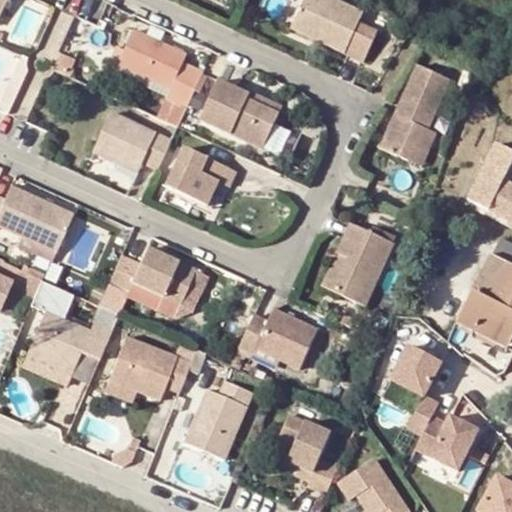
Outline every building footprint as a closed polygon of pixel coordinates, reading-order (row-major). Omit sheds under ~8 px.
[(0,0),(0,22),(10,0),(0,0)] [(360,21),(315,0),(304,0),(287,35),(358,70),(373,42),(354,32),(360,21)] [(171,97),(166,106),(187,117),(203,83),(183,73),(187,65),(136,40),(120,72),(171,97)] [(449,91),(420,77),(379,159),(407,172),(423,140),(426,142),(449,91)] [(264,161),(280,127),(250,111),(252,107),(219,91),(200,130),(264,161)] [(253,104),(252,107),(250,111),(280,127),(284,119),(253,104)] [(139,181),(144,171),(159,177),(172,150),(114,122),(95,160),(139,181)] [(426,142),(423,140),(407,172),(420,178),(435,146),(426,142)] [(511,165),(511,154),(496,146),(468,203),(511,224),(511,187),(503,183),(511,165)] [(238,182),(186,157),(168,196),(207,214),(219,191),(225,194),(230,197),(238,182)] [(225,194),(219,191),(207,214),(213,217),(225,194)] [(0,238),(3,234),(30,247),(60,259),(77,224),(15,196),(9,208),(0,203),(0,238)] [(351,236),(337,266),(348,272),(332,305),(364,320),(393,256),(351,236)] [(511,246),(498,240),(490,257),(473,293),(482,297),(499,262),(511,268),(511,246)] [(55,270),(60,259),(30,247),(25,257),(55,270)] [(113,293),(133,302),(137,294),(182,313),(198,281),(152,259),(143,274),(124,266),(113,293)] [(511,268),(499,262),(482,297),(473,293),(457,326),(506,350),(511,338),(511,268)] [(321,300),(332,305),(348,272),(337,266),(321,300)] [(0,315),(0,316),(12,293),(36,304),(44,284),(21,273),(13,289),(0,282),(0,315)] [(124,321),(133,302),(113,293),(105,312),(122,320),(124,321)] [(29,356),(52,366),(77,377),(85,359),(101,367),(115,337),(98,329),(94,338),(47,316),(29,356)] [(257,326),(243,359),(257,366),(261,357),(285,369),(302,377),(319,341),(277,322),(270,332),(257,326)] [(444,360),(411,342),(393,375),(426,393),(444,360)] [(159,409),(168,392),(180,398),(197,356),(185,350),(178,365),(129,344),(110,387),(137,399),(159,409)] [(49,373),(52,366),(29,356),(26,362),(49,373)] [(285,369),(261,357),(257,366),(282,377),(285,369)] [(132,411),(137,399),(110,387),(105,399),(132,411)] [(219,402),(208,397),(185,452),(225,469),(254,401),(226,388),(219,402)] [(441,401),(426,393),(410,424),(424,432),(434,413),(441,401)] [(308,494),(326,502),(343,463),(325,456),(336,432),(294,413),(284,437),(309,449),(298,472),(302,474),(314,480),(308,494)] [(447,420),(434,413),(424,432),(416,446),(457,468),(478,429),(451,414),(447,420)] [(475,484),(489,454),(475,447),(460,477),(475,484)] [(358,504),(364,511),(410,511),(374,465),(338,493),(350,509),(358,504)] [(314,480),(302,474),(297,484),(309,490),(314,480)] [(511,511),(511,484),(497,476),(478,511),(511,511)]
